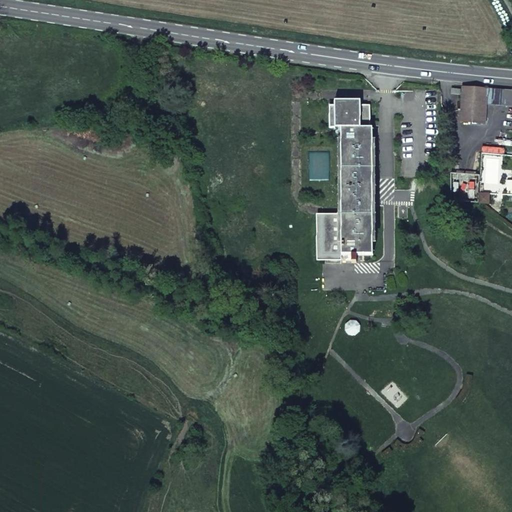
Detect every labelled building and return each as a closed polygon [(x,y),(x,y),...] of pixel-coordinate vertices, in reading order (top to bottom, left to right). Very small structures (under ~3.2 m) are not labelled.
[(487,88),(463,87),(459,122),(460,122),(485,124),(486,105),(485,105),(487,88)] [(485,105),(486,105),(503,106),(504,90),(487,88),(485,105)] [(511,106),(511,90),(504,90),(503,106),(511,106)] [(357,106),(330,107),(330,128),(341,128),(341,215),(321,215),(322,256),(349,256),(349,261),(353,261),(353,262),(358,262),(358,256),(373,256),(373,128),(370,128),(371,106),(364,106),(364,101),(357,101),(357,106)] [(479,194),(479,185),(471,185),(470,194),(479,194)]
